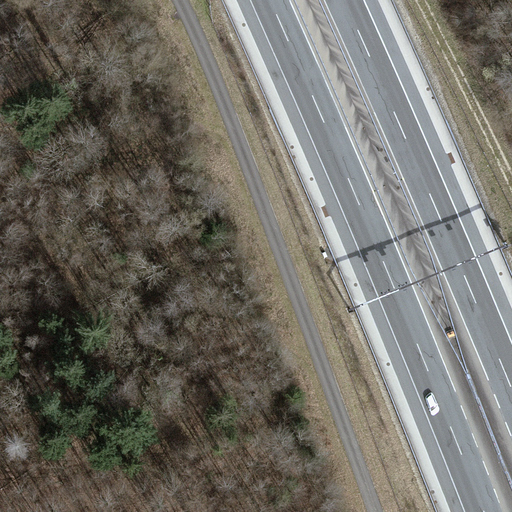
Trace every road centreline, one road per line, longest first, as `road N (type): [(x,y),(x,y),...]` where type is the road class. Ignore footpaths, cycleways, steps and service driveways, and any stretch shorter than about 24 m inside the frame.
road 1 (motorway): [(268,0),(483,511)]
road 2 (track): [(171,0),(367,511)]
road 3 (motorway): [(511,392),(341,0)]
road 4 (track): [(419,0),(511,195)]
